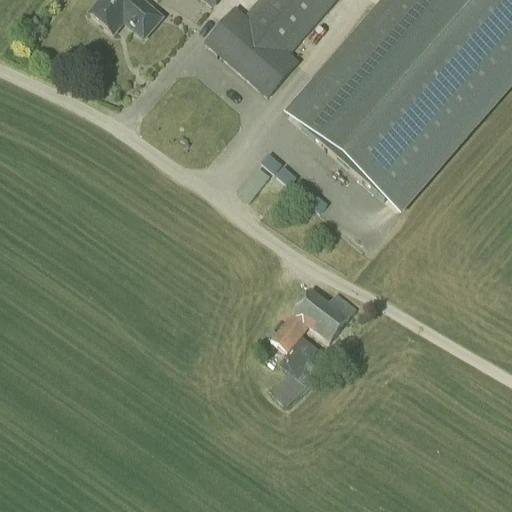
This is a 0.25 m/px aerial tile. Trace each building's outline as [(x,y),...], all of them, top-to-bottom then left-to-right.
[(143,44),(160,23),(132,0),(106,0),(90,20),(112,39),(123,27),(143,44)] [(194,0),(211,14),(222,0),(194,0)] [(286,57),(336,0),(261,0),(244,20),(234,11),(202,47),(265,103),(297,67),(286,57)] [(399,216),(511,85),(511,0),(390,0),(287,119),(399,216)] [(263,172),(243,196),(255,207),(275,182),(263,172)] [(326,310),(308,296),(269,347),(286,360),(277,372),(287,379),(272,396),(288,411),(306,393),(307,394),(329,364),(301,343),(308,334),(328,349),(354,315),(334,300),(326,310)]
